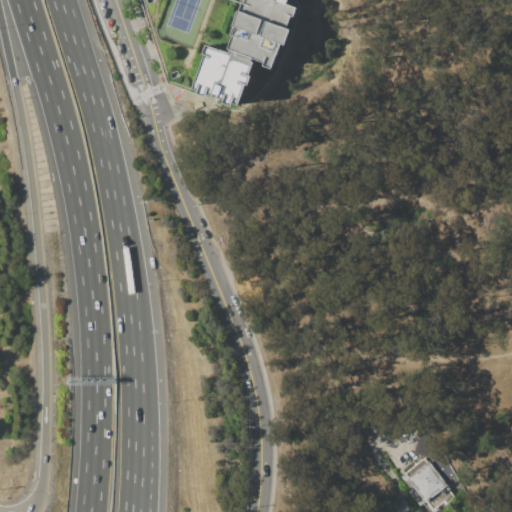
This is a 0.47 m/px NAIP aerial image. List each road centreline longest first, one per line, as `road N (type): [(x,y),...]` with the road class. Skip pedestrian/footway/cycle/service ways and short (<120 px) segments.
road 1 (motorway): [(23,0),(58,110),(87,262),(96,389),(89,511)]
road 2 (motorway): [(131,511),(134,383),(119,227),(92,99),(60,0)]
road 3 (motorway): [(0,20),(28,158),(42,307),(43,467),(33,511)]
road 4 (tertiary): [(256,511),(261,453),(253,386),(158,144),(146,93)]
road 5 (motorway): [(146,511),(132,351)]
